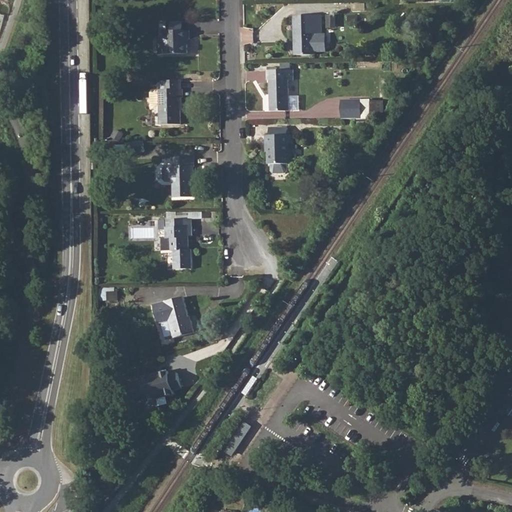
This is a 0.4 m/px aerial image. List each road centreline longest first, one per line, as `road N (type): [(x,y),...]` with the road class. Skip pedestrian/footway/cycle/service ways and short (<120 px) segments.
road 1 (secondary): [(44,461),(74,290),(70,177)]
road 2 (secondary): [(70,177),(56,330),(23,456)]
road 3 (residential): [(234,0),(235,210),(249,253)]
road 4 (secondary): [(70,177),(67,0)]
